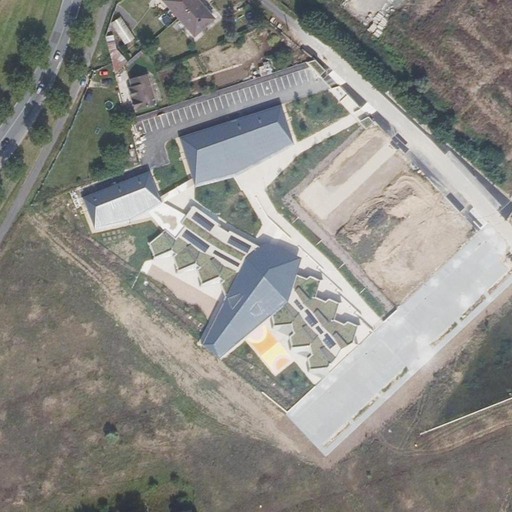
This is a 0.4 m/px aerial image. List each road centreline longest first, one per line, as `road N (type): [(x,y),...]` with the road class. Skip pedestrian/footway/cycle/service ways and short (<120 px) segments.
road 1 (unclassified): [(257,0),(419,136),(511,239)]
road 2 (unclassified): [(0,234),(73,94),(106,0)]
road 3 (primary): [(72,0),(51,64),(14,123)]
